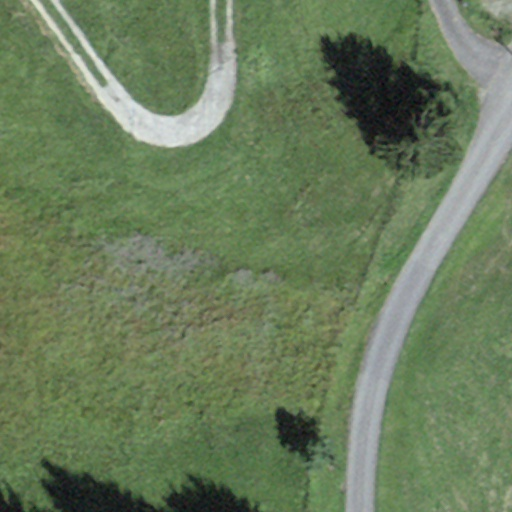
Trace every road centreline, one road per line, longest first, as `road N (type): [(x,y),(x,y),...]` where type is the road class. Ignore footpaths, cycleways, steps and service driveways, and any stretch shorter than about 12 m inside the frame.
road 1 (unclassified): [(511,95),(367,358),(360,511)]
road 2 (track): [(36,0),(113,109),(151,132),(185,122),(209,91),(217,0)]
